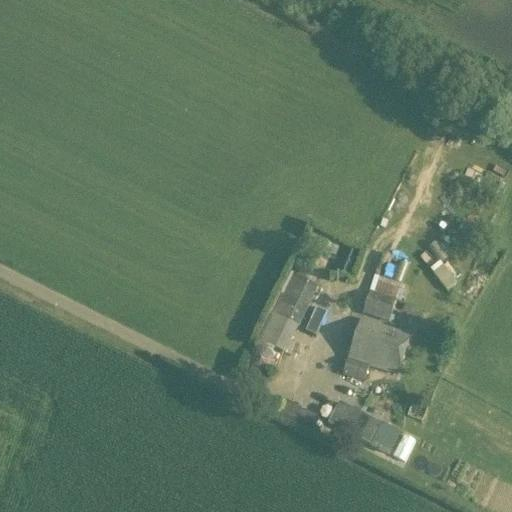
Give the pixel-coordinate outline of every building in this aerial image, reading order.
[(358,255),(344,250),(335,273),(350,279),(358,255)] [(448,297),(457,289),(440,268),(430,275),(448,297)] [(406,288),(374,278),(362,316),(389,324),(396,303),(401,305),(406,288)] [(269,348),(285,355),(306,309),(313,295),(286,282),(279,296),(257,342),(256,346),(267,350),(269,348)] [(409,338),(362,322),(344,377),(363,384),(368,368),(396,378),(409,338)] [(338,405),(328,426),(389,457),(399,435),(338,405)] [(304,411),(299,423),(315,430),(321,418),(304,411)]
